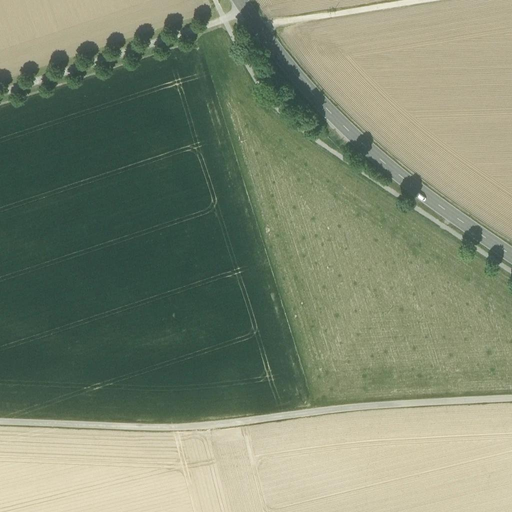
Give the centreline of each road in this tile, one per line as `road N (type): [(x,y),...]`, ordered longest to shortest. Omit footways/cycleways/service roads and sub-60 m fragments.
road 1 (unclassified): [(511,399),(186,427),(0,422)]
road 2 (primary): [(239,0),(298,78),(366,147),(511,255)]
road 3 (track): [(245,8),(0,93)]
road 4 (track): [(258,27),(422,0)]
